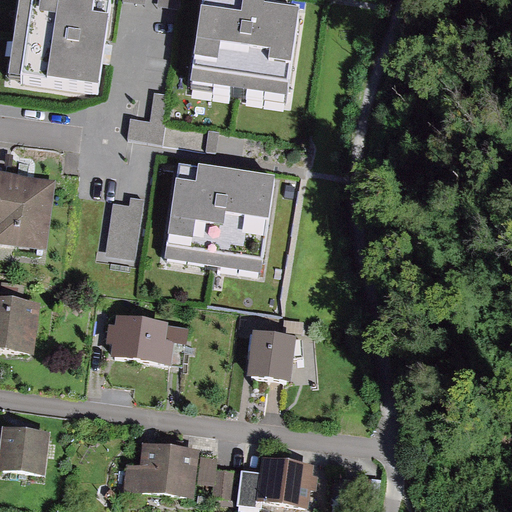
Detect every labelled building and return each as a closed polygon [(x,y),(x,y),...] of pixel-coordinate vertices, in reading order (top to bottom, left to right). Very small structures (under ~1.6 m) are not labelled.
[(35,0),(19,0),(7,85),(97,98),(109,10),(35,0)] [(181,0),(157,0),(157,6),(180,9),(181,0)] [(236,0),(203,0),(191,83),(287,98),(300,15),(263,9),(264,4),(236,0)] [(163,145),(171,95),(154,93),(149,122),(130,119),(127,139),(163,145)] [(218,132),(208,131),(205,152),(214,154),(218,132)] [(165,262),(260,276),(274,182),(179,168),(165,262)] [(0,244),(46,250),(55,181),(0,173),(0,244)] [(129,207),(112,204),(105,256),(137,260),(145,200),(130,198),(129,207)] [(0,351),(34,356),(41,303),(0,298),(0,351)] [(107,344),(113,345),(111,356),(181,366),(184,343),(186,344),(188,330),(166,327),(167,323),(116,316),(115,326),(110,325),(107,344)] [(304,322),(285,321),(284,333),(303,335),(304,322)] [(253,332),(247,379),(290,385),(296,338),(253,332)] [(0,472),(44,478),(49,432),(3,427),(2,430),(0,430),(0,472)] [(122,491),(193,498),(198,451),(145,446),(144,466),(125,465),(122,491)] [(256,500),(308,507),(314,463),(263,456),(261,472),(242,470),(237,505),(255,507),(256,500)] [(201,457),(198,484),(215,485),(216,471),(217,458),(201,457)] [(213,506),(234,507),(236,472),(216,471),(215,485),(213,506)]
